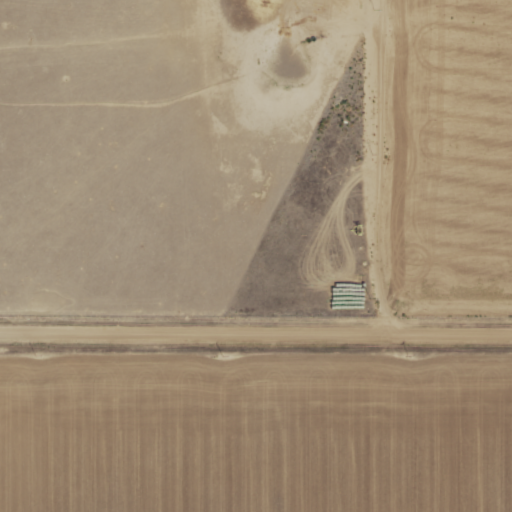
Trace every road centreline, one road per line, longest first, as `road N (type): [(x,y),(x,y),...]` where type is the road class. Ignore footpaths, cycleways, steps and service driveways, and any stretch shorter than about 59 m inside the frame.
road 1 (residential): [(511,334),(0,335)]
road 2 (residential): [(384,0),(386,335)]
